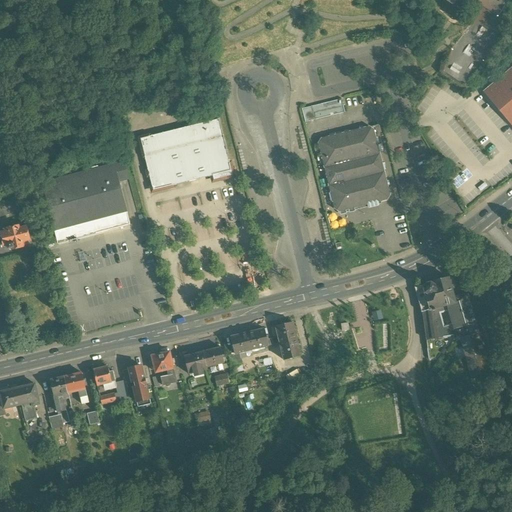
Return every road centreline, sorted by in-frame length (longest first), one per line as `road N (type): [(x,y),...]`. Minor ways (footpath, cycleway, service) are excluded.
road 1 (tertiary): [(0,368),(389,275),(483,219)]
road 2 (track): [(408,362),(426,437),(449,480)]
